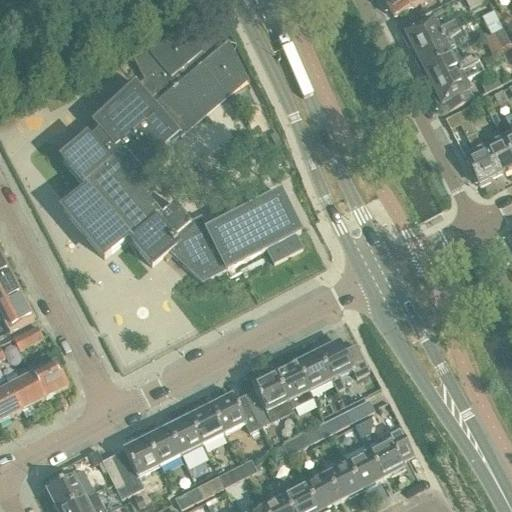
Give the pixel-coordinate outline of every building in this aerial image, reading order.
[(432,0),(391,0),(384,4),(394,22),(428,4),(427,3),(432,0)] [(484,0),(463,0),(469,11),(486,2),(484,0)] [(432,21),(401,37),(411,55),(459,31),(455,23),(437,32),(432,21)] [(161,220),(129,182),(139,173),(147,182),(171,161),(164,152),(179,140),(179,141),(180,140),(227,99),(227,98),(245,83),(246,83),(248,86),(249,86),(221,31),(198,51),(180,31),(157,51),(151,44),(151,43),(127,55),(128,57),(131,55),(144,79),(145,79),(147,80),(137,89),(135,86),(134,87),(134,88),(126,95),(91,127),(98,135),(88,144),(87,143),(62,165),(86,193),(62,213),(104,262),(128,241),(152,269),(163,259),(166,262),(171,258),(202,286),(266,252),(274,267),(303,253),(295,238),(300,235),(281,198),(208,235),(201,220),(190,225),(175,208),(161,220)] [(459,31),(411,55),(420,73),(450,58),(460,53),(455,43),(462,39),(464,39),(459,31)] [(499,50),(508,46),(501,32),(493,36),(499,50)] [(450,58),(420,73),(429,90),(478,66),(474,58),(465,63),(460,53),(450,58)] [(478,66),(429,90),(438,108),(444,105),(448,113),(473,101),(469,93),(463,83),(482,74),(478,66)] [(481,87),(485,95),(499,88),(496,80),(481,87)] [(500,96),(494,99),(498,109),(505,105),(500,96)] [(470,112),(462,115),(467,125),(475,121),(470,112)] [(462,115),(454,119),(473,156),(464,161),(479,191),(492,184),(491,183),(495,181),(481,152),(467,125),(462,115)] [(511,137),(500,143),(511,166),(511,119),(505,123),(511,137)] [(511,166),(500,143),(481,152),(495,181),(511,173),(511,166)] [(0,280),(8,277),(0,261),(0,280)] [(0,280),(0,309),(20,300),(8,277),(0,280)] [(0,320),(8,336),(32,324),(20,300),(0,309),(0,320)] [(37,330),(13,342),(19,354),(43,342),(37,330)] [(317,357),(331,385),(331,384),(337,396),(345,391),(339,380),(351,374),(356,383),(370,376),(355,348),(344,354),(339,346),(317,357)] [(310,395),(331,385),(317,357),(296,368),(310,395)] [(42,364),(27,372),(31,378),(44,403),(67,391),(55,366),(45,371),(42,364)] [(310,395),(296,368),(274,379),(291,413),(294,411),(295,412),(313,403),(310,395)] [(20,415),(44,403),(31,378),(8,390),(20,415)] [(259,386),(252,389),(265,416),(255,421),(260,432),(269,427),(270,427),(292,416),(291,413),(274,379),(259,386)] [(8,390),(0,394),(0,425),(20,415),(8,390)] [(244,400),(255,421),(265,416),(254,395),(244,400)] [(232,400),(209,412),(223,439),(244,428),(249,437),(260,432),(255,421),(245,426),(234,405),(232,400)] [(245,426),(255,421),(244,400),(234,405),(245,426)] [(363,420),(374,415),(368,404),(357,410),(363,420)] [(352,426),(363,420),(357,410),(346,415),(352,426)] [(202,450),(223,439),(209,412),(188,422),(202,450)] [(342,431),(352,426),(346,415),(336,420),(342,431)] [(331,437),(342,431),(336,420),(325,426),(331,437)] [(180,460),(202,450),(188,422),(166,433),(180,460)] [(360,441),(372,435),(375,428),(372,422),(354,431),(360,441)] [(320,442),(331,437),(325,426),(314,432),(320,442)] [(309,448),(320,442),(314,432),(303,437),(309,448)] [(159,471),(180,460),(166,433),(145,444),(159,471)] [(413,460),(399,433),(377,444),(375,440),(362,447),(367,456),(381,484),(403,473),(400,466),(413,460)] [(298,453),(309,448),(303,437),(293,442),(298,453)] [(288,459),(298,453),(293,442),(282,448),(288,459)] [(138,482),(159,471),(145,444),(113,460),(122,479),(127,489),(132,498),(143,492),(138,482)] [(360,495),(381,484),(367,456),(346,467),(360,495)] [(113,461),(102,466),(111,485),(122,479),(113,461)] [(245,481),(257,475),(251,463),(238,470),(245,481)] [(338,506),(360,495),(346,467),(324,478),(338,506)] [(234,487),(245,481),(238,470),(228,475),(234,487)] [(223,492),(234,487),(228,475),(217,480),(223,492)] [(315,511),(327,511),(338,506),(324,478),(304,489),(315,511)] [(54,511),(63,511),(84,501),(73,479),(45,494),(54,511)] [(116,494),(127,489),(122,479),(111,485),(116,494)] [(213,498),(223,492),(217,480),(207,486),(213,498)] [(315,511),(304,489),(301,483),(288,490),(286,486),(276,491),(277,493),(278,493),(287,511),(315,511)] [(202,503),(213,498),(207,486),(196,491),(202,503)] [(121,504),(132,498),(127,489),(116,494),(121,504)] [(191,509),(202,503),(196,491),(185,497),(191,509)] [(260,511),(287,511),(278,493),(277,493),(270,497),(274,505),(260,511)] [(84,501),(63,511),(100,511),(93,497),(84,501)] [(179,511),(185,511),(191,509),(185,497),(174,502),(179,511)]
